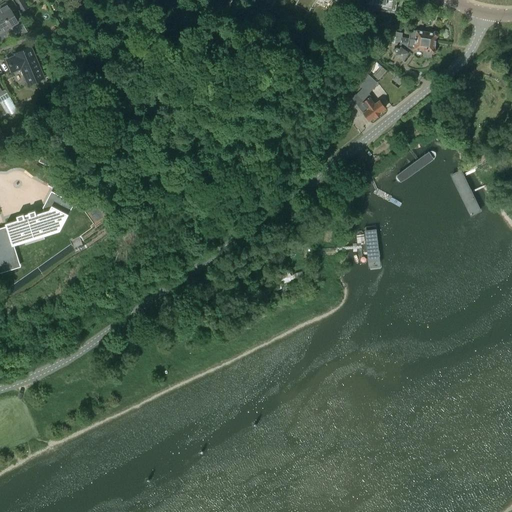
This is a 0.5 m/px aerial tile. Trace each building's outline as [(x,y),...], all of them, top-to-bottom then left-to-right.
[(15,0),(22,13),(28,9),(22,0),(15,0)] [(298,0),(296,5),(302,9),(307,0),(298,0)] [(307,0),(302,9),(309,13),(316,0),(307,0)] [(397,0),(366,0),(366,5),(396,9),(397,0)] [(0,32),(17,22),(5,2),(0,5),(0,32)] [(405,19),(400,16),(394,25),(399,28),(405,19)] [(271,27),(275,19),(270,17),(266,24),(271,27)] [(288,37),(296,41),(301,31),(294,27),(288,37)] [(411,30),(409,39),(432,42),(432,40),(436,40),(437,37),(439,36),(439,33),(437,32),(435,31),(433,33),(417,30),(417,31),(411,30)] [(402,37),(396,37),(396,41),(402,42),(401,44),(399,48),(398,48),(397,48),(396,48),(395,48),(395,49),(395,50),(396,51),(397,52),(396,54),(404,60),(409,52),(406,50),(408,47),(414,48),(414,49),(424,50),(423,56),(431,57),(432,53),(434,54),(436,52),(436,50),(435,48),(436,40),(432,40),(432,42),(409,39),(402,37)] [(6,60),(11,72),(20,68),(27,84),(43,77),(30,47),(14,54),(15,56),(6,60)] [(359,86),(361,89),(355,95),(362,104),(363,103),(368,110),(364,113),(369,120),(376,116),(377,117),(380,114),(379,113),(385,108),(380,101),(375,104),(370,98),(368,95),(374,88),(365,80),(359,86)] [(11,120),(20,115),(18,111),(9,116),(11,120)] [(434,161),(425,147),(414,155),(391,171),(401,184),(434,161)] [(40,161),(48,165),(51,157),(43,154),(40,161)] [(11,164),(7,163),(6,164),(0,162),(0,163),(0,171),(7,174),(11,164)] [(462,171),(450,177),(470,218),(482,212),(464,175),(462,171)] [(43,233),(41,229),(57,224),(55,220),(65,218),(66,215),(71,205),(63,200),(64,198),(52,191),(43,207),(44,211),(37,214),(35,210),(29,212),(29,214),(25,215),(24,214),(17,216),(18,219),(6,223),(7,226),(0,228),(0,271),(19,266),(13,245),(13,243),(43,233)] [(378,229),(364,230),(365,247),(368,272),(382,270),(378,229)] [(306,280),(303,271),(292,275),(290,270),(281,274),(285,283),(296,279),(297,283),(306,280)]
